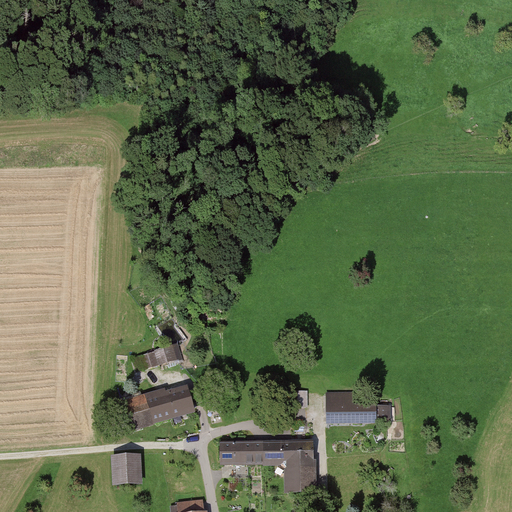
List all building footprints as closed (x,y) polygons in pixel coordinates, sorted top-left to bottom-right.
[(166,348),(141,354),(145,369),(170,363),(166,348)] [(133,358),(136,370),(144,368),(141,356),(133,358)] [(125,405),(132,432),(195,416),(188,389),(125,405)] [(328,395),(329,426),(391,426),(391,409),(354,409),(354,395),(328,395)] [(220,446),(220,466),(287,466),(287,495),(315,495),(315,445),(220,446)] [(114,460),(114,488),(142,488),(142,460),(114,460)] [(205,511),(204,502),(179,504),(179,511),(205,511)]
